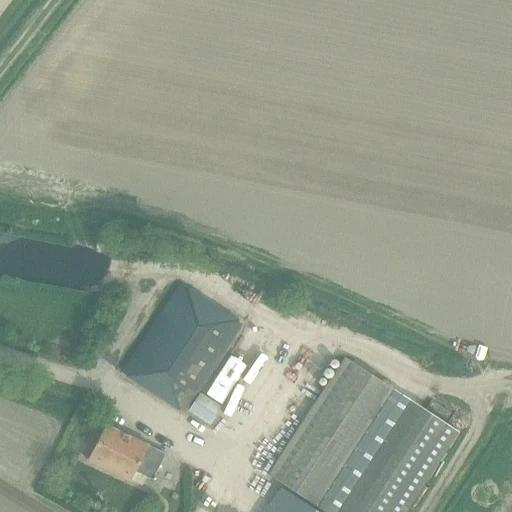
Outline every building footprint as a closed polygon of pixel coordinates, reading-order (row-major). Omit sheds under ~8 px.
[(181,412),(191,396),(238,325),(180,286),(122,374),(181,412)] [(268,477),(322,511),(407,511),(459,432),(345,359),(268,477)] [(246,371),(235,387),(245,394),(256,378),(246,371)] [(216,390),(210,399),(232,412),(237,402),(216,390)] [(209,425),(221,408),(201,394),(189,411),(209,425)] [(448,423),(455,412),(434,398),(427,408),(448,423)] [(88,461),(108,471),(140,487),(145,477),(153,480),(153,479),(155,480),(156,478),(154,477),(165,454),(106,425),(88,461)] [(265,511),(315,511),(281,489),(265,511)]
